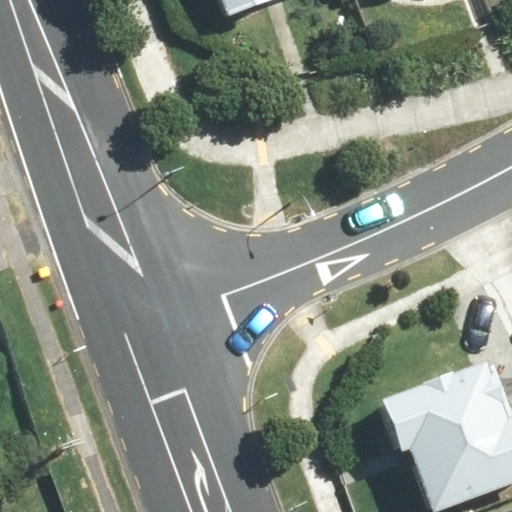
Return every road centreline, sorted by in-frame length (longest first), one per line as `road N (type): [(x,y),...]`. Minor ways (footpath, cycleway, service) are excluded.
road 1 (residential): [(142,340),(411,233),(511,172)]
road 2 (tertiary): [(142,340),(9,0)]
road 3 (tertiary): [(205,511),(142,340)]
